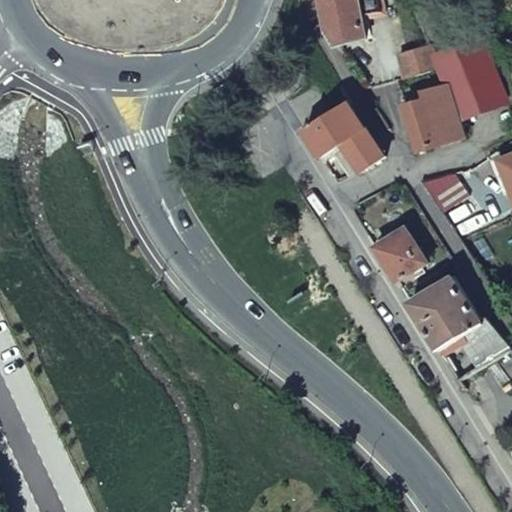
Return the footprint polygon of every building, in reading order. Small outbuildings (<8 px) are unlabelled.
[(358,0),(322,0),(328,33),(337,48),(367,40),(358,0)] [(378,0),(358,0),(367,40),(371,39),(367,16),(382,13),(378,0)] [(483,36),(435,56),(440,69),(444,88),(451,86),(461,123),(511,104),(483,36)] [(432,44),(395,55),(402,79),(440,69),(435,56),(432,44)] [(402,79),(397,81),(404,102),(427,95),(426,93),(444,88),(440,69),(402,79)] [(427,95),(404,102),(420,152),(466,138),(461,123),(451,86),(444,88),(426,93),(427,95)] [(306,134),(323,160),(345,146),(364,173),(387,158),(352,103),(306,134)] [(511,155),(499,162),(511,194),(511,155)] [(377,252),(398,284),(429,264),(410,233),(377,252)] [(494,314),(464,274),(455,279),(485,320),(490,317),(494,314)] [(412,306),(442,352),(488,324),(485,320),(455,279),(412,306)] [(511,350),(511,346),(490,317),(485,320),(488,324),(442,352),(445,358),(467,346),(482,369),(511,350)]
